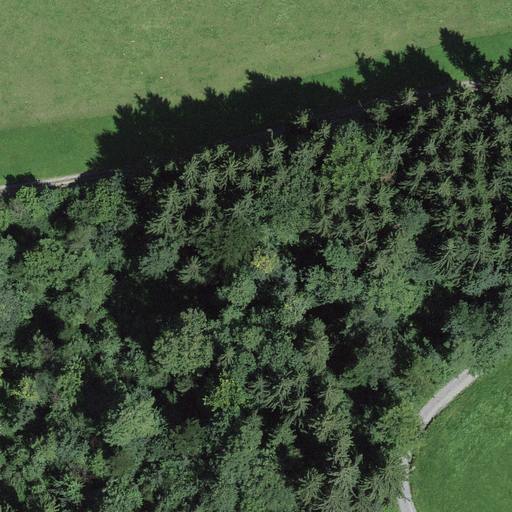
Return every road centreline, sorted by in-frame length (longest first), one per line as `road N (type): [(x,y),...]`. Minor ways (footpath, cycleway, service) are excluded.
road 1 (track): [(511,85),(439,92),(260,141),(0,192)]
road 2 (track): [(412,511),(402,481),(413,434),(511,342)]
